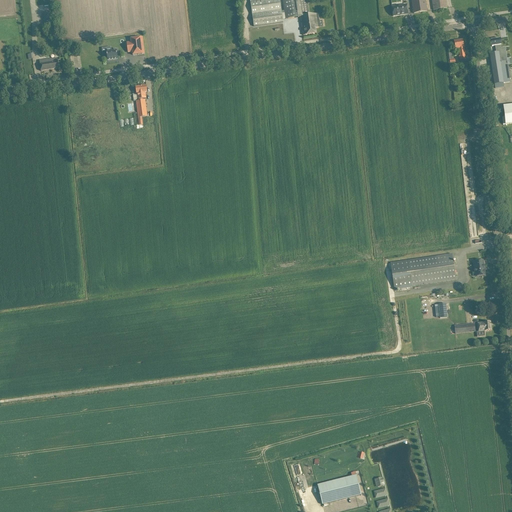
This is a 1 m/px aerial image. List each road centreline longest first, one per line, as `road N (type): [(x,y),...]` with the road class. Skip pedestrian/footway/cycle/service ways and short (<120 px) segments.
road 1 (track): [(3,402),(395,351),(393,294),(462,283),(459,252),(499,245)]
road 2 (tertiary): [(0,95),(475,24)]
road 3 (unclassified): [(511,361),(475,24)]
